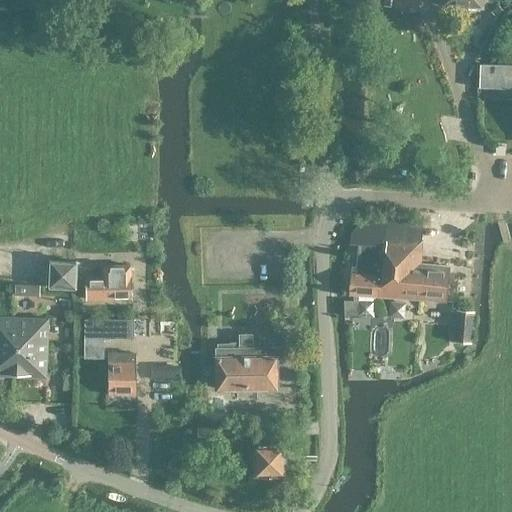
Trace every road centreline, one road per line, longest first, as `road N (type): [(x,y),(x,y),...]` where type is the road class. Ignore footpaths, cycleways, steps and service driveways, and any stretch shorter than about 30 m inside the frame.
road 1 (unclassified): [(329,208),(322,239),(331,449),(315,500),(301,511)]
road 2 (unclassified): [(195,511),(0,432)]
road 3 (unclassified): [(511,207),(385,207)]
